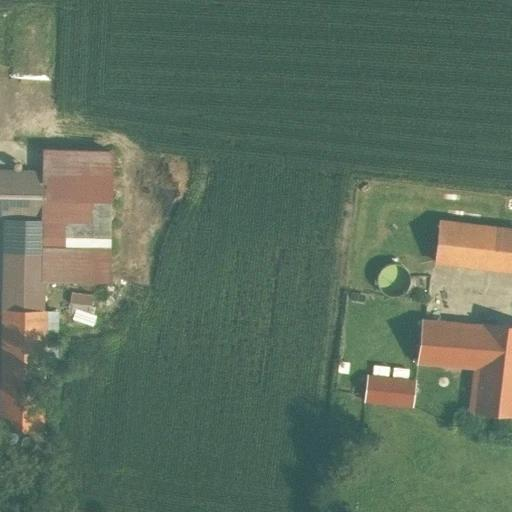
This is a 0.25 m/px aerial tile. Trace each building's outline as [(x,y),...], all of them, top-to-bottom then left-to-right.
[(45,171),(0,170),(0,217),(44,219),(45,202),(45,171)] [(109,203),(45,202),(44,219),(45,243),(108,244),(109,203)] [(511,229),(441,221),(436,261),(511,269),(511,229)] [(91,252),(0,249),(0,288),(10,289),(11,283),(90,285),(91,252)] [(391,263),(388,264),(385,266),(382,269),(380,271),(379,275),(378,278),(378,282),(379,285),(381,288),(383,291),(385,293),(388,295),(392,296),(395,296),(399,296),(402,294),(405,293),(408,290),(410,287),(411,284),(412,281),(411,277),(411,274),(409,271),(407,268),(404,265),(401,264),(398,263),(394,263),(391,263)] [(94,294),(72,291),(69,313),(90,316),(94,294)] [(45,310),(5,309),(2,429),(42,430),(45,310)] [(511,326),(423,319),(418,363),(478,368),(477,372),(511,375),(511,326)] [(511,375),(477,372),(473,410),(511,413),(511,375)] [(416,381),(368,376),(366,400),(413,405),(416,381)] [(432,414),(420,413),(419,429),(431,431),(432,414)]
